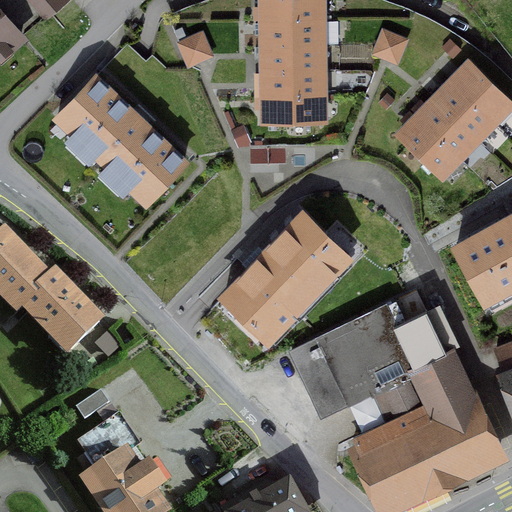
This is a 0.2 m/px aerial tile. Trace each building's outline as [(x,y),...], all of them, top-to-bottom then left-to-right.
[(33,0),(47,15),(64,0),(33,0)] [(320,0),(263,0),(263,21),(321,20),(320,0)] [(0,55),(21,38),(0,13),(0,55)] [(264,34),(264,46),(321,45),(321,43),(334,43),(337,40),(337,21),(321,20),(263,21),(264,34)] [(178,33),(187,60),(211,52),(201,25),(178,33)] [(383,53),(407,64),(418,39),(395,29),(383,53)] [(321,45),(264,46),(264,70),(322,70),(321,45)] [(511,103),(470,63),(452,81),(493,121),(511,103)] [(322,94),(322,70),(264,70),(264,88),(265,95),(322,94)] [(95,76),(57,116),(146,201),(184,161),(95,76)] [(493,121),(452,81),(443,90),(435,99),(476,139),(493,121)] [(322,94),(265,95),(265,121),(322,120),(322,94)] [(476,139),(435,99),(422,111),(418,116),(459,156),(476,139)] [(400,134),(441,175),(459,156),(418,116),(400,134)] [(315,141),(253,140),(253,160),(315,161),(315,141)] [(303,214),(225,295),(268,337),(304,299),(301,295),(315,281),(318,285),(346,256),(303,214)] [(511,216),(456,247),(485,299),(511,284),(511,216)] [(3,234),(0,236),(0,291),(18,310),(24,305),(48,330),(55,330),(72,348),(99,322),(53,275),(48,280),(3,234)] [(417,290),(291,351),(322,415),(372,390),(377,400),(370,403),(380,424),(354,437),(360,450),(357,451),(383,507),(403,498),(409,511),(421,511),(446,500),(448,495),(441,480),(449,476),(499,452),(450,348),(446,350),(417,290)] [(511,342),(496,350),(511,393),(511,342)] [(107,511),(109,511),(160,511),(163,510),(151,492),(163,483),(156,473),(162,468),(156,459),(142,468),(130,450),(139,444),(111,404),(98,413),(105,424),(79,442),(86,453),(80,460),(91,477),(87,479),(104,504),(101,506),(104,511),(107,511)] [(266,463),(233,485),(243,503),(228,511),(301,511),(283,480),(278,483),(266,463)]
